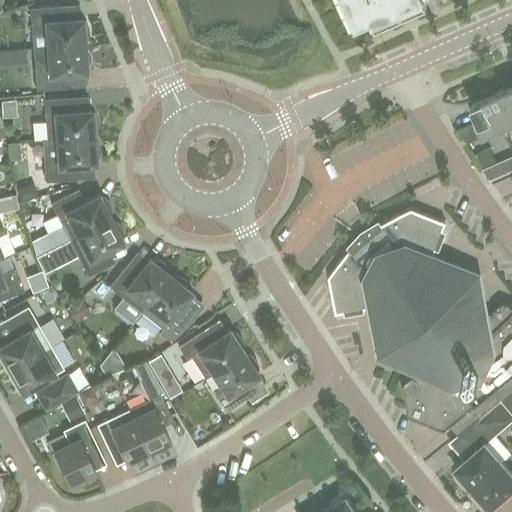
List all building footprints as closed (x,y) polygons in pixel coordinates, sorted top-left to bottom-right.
[(341,0),(346,12),(349,11),(354,22),(356,21),(356,22),(372,15),(376,24),(428,1),(427,0),(341,0)] [(46,31),(47,46),(85,43),(85,39),(86,39),(88,36),(89,32),(89,28),(87,24),(85,21),(83,21),(83,16),(61,18),(60,4),(30,6),(32,32),(46,31)] [(85,47),(85,43),(47,46),(49,62),(34,63),(36,89),(66,87),(65,72),(87,70),(87,66),(88,65),(90,62),(91,58),(91,54),(89,50),(87,47),(85,47)] [(505,125),(511,121),(511,87),(511,86),(491,95),(505,125)] [(505,125),(491,95),(471,103),(478,120),(476,121),(482,135),(505,125)] [(47,139),(57,139),(57,138),(94,135),(94,131),(95,131),(97,127),(98,123),(98,119),(96,115),(94,112),(92,112),(92,108),(70,109),(69,96),(44,97),(47,139)] [(94,139),(94,135),(57,138),(57,139),(47,139),(42,140),(46,180),(75,178),(74,164),(96,162),(96,157),(97,157),(99,154),(100,150),(100,146),(98,142),(96,139),(94,139)] [(495,159),(490,147),(477,152),(482,165),(495,159)] [(507,156),(484,166),(482,167),(489,178),(491,178),(511,168),(511,154),(508,157),(507,156)] [(50,201),(69,238),(111,217),(109,213),(111,212),(111,208),(110,204),(109,201),(106,198),(102,196),(101,197),(99,192),(79,202),(73,190),(50,201)] [(464,428),(501,398),(511,388),(511,303),(503,300),(494,308),(485,309),(479,272),(433,254),(446,220),(412,206),(382,221),(384,225),(352,251),(349,248),(329,275),(336,311),(371,305),(380,353),(415,367),(412,375),(402,382),(408,413),(444,428),(450,424),(458,433),(464,428)] [(42,212),(30,217),(40,241),(53,235),(42,212)] [(104,251),(124,241),(121,237),(123,236),(123,232),(122,228),(121,224),(118,221),(114,219),(113,220),(111,217),(69,238),(77,254),(88,275),(110,263),(104,251)] [(55,245),(36,255),(44,271),(77,254),(69,238),(55,245)] [(109,285),(141,310),(171,274),(167,271),(168,270),(167,266),(165,263),(162,260),(158,259),(154,258),(153,259),(149,257),(136,274),(125,265),(109,285)] [(1,273),(0,270),(0,299),(23,290),(14,268),(1,273)] [(42,270),(28,275),(33,290),(48,284),(42,270)] [(178,307),(192,290),(188,287),(189,286),(188,282),(185,279),(182,277),(179,275),(175,275),(174,276),(171,274),(141,310),(162,327),(159,331),(170,339),(174,337),(192,319),(178,307)] [(8,365),(10,368),(51,345),(38,322),(0,343),(0,360),(4,367),(8,365)] [(205,377),(213,372),(213,371),(244,350),(242,347),(243,346),(243,342),(242,338),(240,335),(237,332),(233,331),(232,332),(229,328),(211,340),(203,328),(178,344),(186,357),(190,354),(205,377)] [(63,366),(51,345),(10,368),(12,372),(8,374),(17,389),(21,387),(23,391),(64,367),(63,366)] [(241,385),(259,373),(256,369),(258,368),(258,364),(256,361),(254,357),(251,355),(248,353),(246,354),(244,350),(213,371),(213,372),(221,384),(213,389),(227,410),(248,396),(241,385)] [(149,398),(150,397),(161,392),(164,391),(146,360),(133,365),(149,398)] [(168,364),(155,372),(170,396),(183,388),(168,364)] [(55,402),(77,390),(67,372),(45,385),(55,402)] [(128,408),(150,452),(171,441),(160,420),(171,414),(161,392),(128,408)] [(511,410),(501,398),(464,428),(480,446),(455,467),(458,470),(454,474),(465,487),(470,484),(472,487),(503,460),(486,441),(511,418),(511,410)] [(128,408),(97,423),(107,445),(118,440),(128,462),(150,452),(128,408)] [(70,481),(76,478),(77,481),(97,472),(86,450),(98,445),(85,418),(63,429),(69,442),(51,450),(60,470),(64,468),(70,481)] [(511,488),(511,470),(503,460),(472,487),(475,490),(471,494),(483,507),(487,504),(490,507),(511,488)] [(325,508),(326,511),(357,511),(347,495),(344,497),(341,493),(331,499),(333,503),(325,508)]
